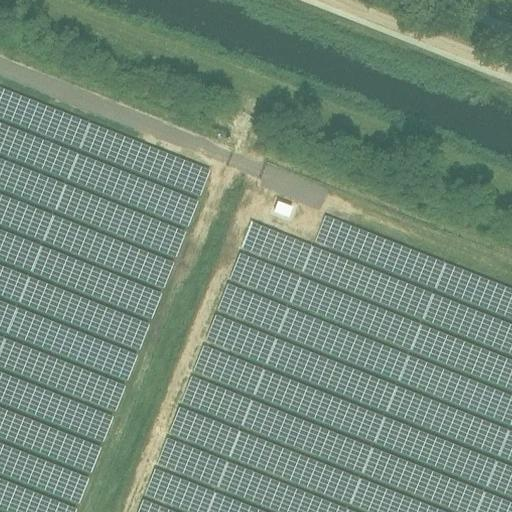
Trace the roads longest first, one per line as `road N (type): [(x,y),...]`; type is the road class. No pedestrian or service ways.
road 1 (track): [(38,0),(511,180)]
road 2 (track): [(511,71),(336,0)]
